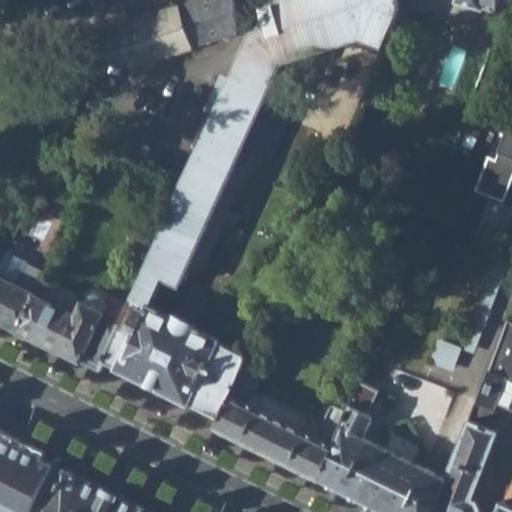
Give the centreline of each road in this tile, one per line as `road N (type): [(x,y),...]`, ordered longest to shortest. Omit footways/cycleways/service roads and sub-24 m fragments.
road 1 (tertiary): [(274,511),(0,376)]
road 2 (residential): [(136,0),(0,42)]
